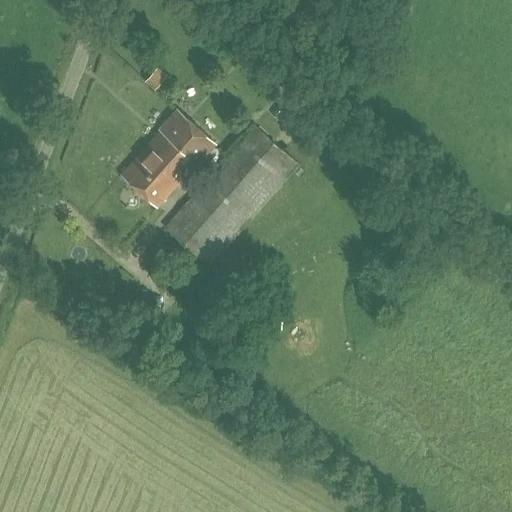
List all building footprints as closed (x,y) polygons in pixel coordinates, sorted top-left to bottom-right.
[(143,80),(155,91),(167,76),(156,66),(143,80)] [(169,157),(187,173),(196,162),(198,163),(216,143),(176,108),(158,128),(161,130),(155,137),(173,153),(169,157)] [(166,227),(209,265),(299,163),(256,125),(166,227)] [(121,174),(157,206),(187,173),(169,157),(173,153),(155,137),(121,174)] [(376,199),(387,208),(397,195),(386,186),(376,199)]
